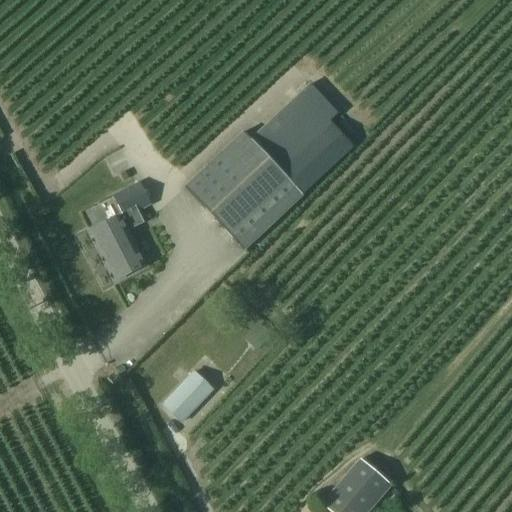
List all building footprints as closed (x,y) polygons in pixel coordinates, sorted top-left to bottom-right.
[(342,119),(309,85),(254,137),(248,131),(244,135),(243,134),(186,188),(246,251),(303,198),(302,197),(354,147),(353,147),(361,139),(342,119)] [(150,205),(139,184),(113,197),(124,218),(150,205)] [(120,220),(119,218),(91,232),(116,282),(144,267),(120,220)] [(207,359),(197,371),(217,389),(227,378),(207,359)] [(181,424),(212,391),(194,373),(162,407),(181,424)] [(327,511),(368,511),(391,487),(360,461),(320,506),(327,511)]
